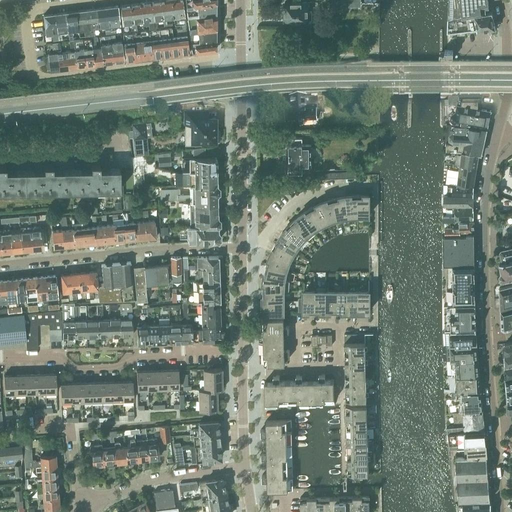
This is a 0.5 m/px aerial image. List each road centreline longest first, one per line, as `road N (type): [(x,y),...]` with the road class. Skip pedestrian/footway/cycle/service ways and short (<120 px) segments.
road 1 (tertiary): [(0,114),(275,85),(511,82)]
road 2 (residential): [(0,358),(120,367),(134,355),(242,352)]
road 3 (residential): [(0,263),(243,246)]
road 4 (residential): [(30,76),(240,52)]
road 5 (residential): [(499,136),(484,212),(486,338)]
road 6 (residential): [(243,246),(241,66)]
road 7 (residential): [(78,504),(156,479),(245,466)]
road 8 (residential): [(243,246),(261,243),(299,199),(327,186),(374,183)]
road 9 (residential): [(30,76),(24,8),(87,0)]
road 10 (residential): [(0,148),(121,145)]
